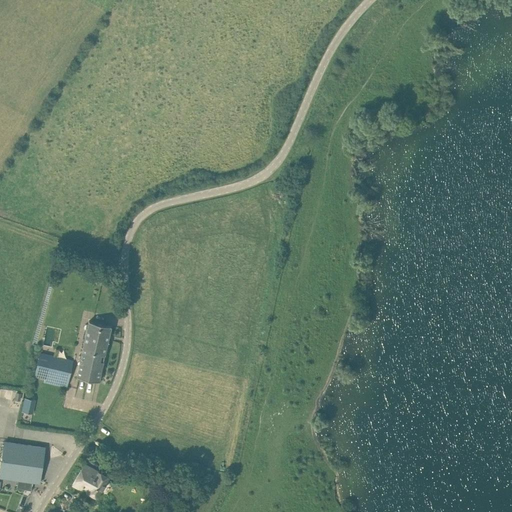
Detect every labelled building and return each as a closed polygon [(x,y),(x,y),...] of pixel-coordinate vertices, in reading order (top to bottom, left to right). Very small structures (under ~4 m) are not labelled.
[(111,326),(89,321),(76,376),(99,381),(111,326)] [(66,385),(72,360),(50,355),(44,380),(66,385)] [(24,397),(22,411),(30,412),(32,399),(24,397)] [(4,441),(0,469),(0,477),(18,480),(16,488),(31,490),(32,482),(39,483),(44,447),(4,441)] [(108,478),(84,464),(72,484),(83,490),(85,488),(87,489),(86,492),(97,498),(108,478)]
